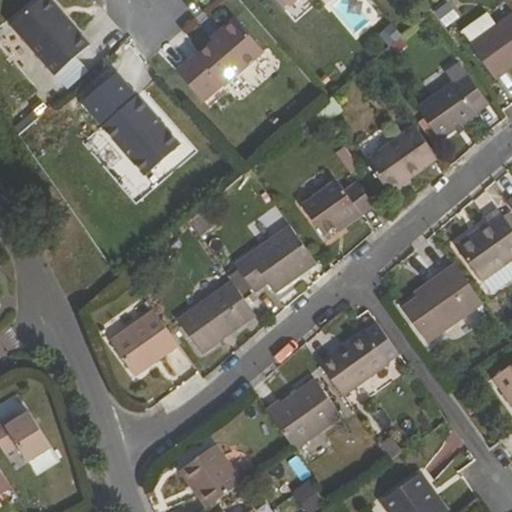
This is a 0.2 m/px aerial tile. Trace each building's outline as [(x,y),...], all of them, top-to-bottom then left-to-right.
[(59,0),(50,0),(21,24),(64,76),(99,47),(77,21),(75,22),(68,14),(70,12),(59,0)] [(290,0),(299,9),(309,0),(290,0)] [(433,10),(444,27),(458,18),(447,1),(433,10)] [(70,12),(68,14),(75,22),(77,21),(70,12)] [(205,55),(186,73),(214,105),(233,89),(234,90),(274,54),(245,21),(230,34),(228,38),(222,43),(207,57),(205,55)] [(511,33),(480,56),(502,86),(511,79),(511,33)] [(221,42),(222,43),(228,38),(230,34),(221,42)] [(484,118),(492,112),(460,69),(453,75),(461,87),(484,118)] [(139,96),(119,74),(86,103),(106,125),(139,96)] [(447,143),(484,118),(461,87),(426,113),(447,143)] [(200,151),(145,91),(139,96),(106,125),(83,145),(137,206),(200,151)] [(332,96),(308,113),(318,128),(343,111),(332,96)] [(439,153),(417,123),(368,158),(389,187),(409,174),(439,153)] [(392,191),(411,178),(409,174),(389,187),(392,191)] [(363,210),(369,218),(380,210),(362,185),(351,193),(343,182),(308,208),(328,235),(341,226),(363,210)] [(347,234),(369,218),(363,210),(341,226),(347,234)] [(503,215),(491,225),(494,229),(462,252),(487,288),(511,270),(511,227),(509,223),(503,215)] [(207,243),(222,233),(210,217),(196,226),(207,243)] [(244,272),(257,291),(260,295),(273,286),(281,295),(305,278),(302,273),(318,260),(297,230),(242,270),(244,272)] [(322,266),(318,260),(302,273),(305,278),(322,266)] [(493,296),(511,282),(511,270),(487,288),(493,296)] [(409,313),(433,347),(488,309),(461,271),(436,288),(439,292),(423,303),(409,313)] [(238,286),(247,299),(257,291),(244,272),(233,281),(238,286)] [(183,324),(207,356),(261,319),(247,299),(238,286),(183,324)] [(423,303),(439,292),(436,288),(421,299),(423,303)] [(182,348),(158,314),(114,345),(139,379),(182,348)] [(350,400),(395,367),(394,365),(404,357),(386,333),(376,340),(374,336),(327,369),(350,400)] [(511,400),(511,373),(500,383),(511,400)] [(288,408),(286,405),(273,415),(298,449),(300,452),(347,419),(322,383),(288,408)] [(0,442),(9,457),(21,450),(32,465),(56,451),(34,417),(23,425),(10,432),(7,427),(0,431),(0,442)] [(20,420),(7,427),(10,432),(23,425),(20,420)] [(397,466),(408,457),(398,442),(386,450),(397,466)] [(212,509),(245,486),(218,448),(185,471),(212,509)] [(0,498),(14,490),(0,467),(0,498)] [(434,489),(439,485),(430,473),(425,476),(434,489)] [(425,476),(386,503),(392,511),(452,511),(434,489),(425,476)] [(305,511),(311,511),(325,503),(309,480),(292,492),(305,511)] [(0,511),(4,511),(21,502),(14,490),(0,498),(0,511)]
